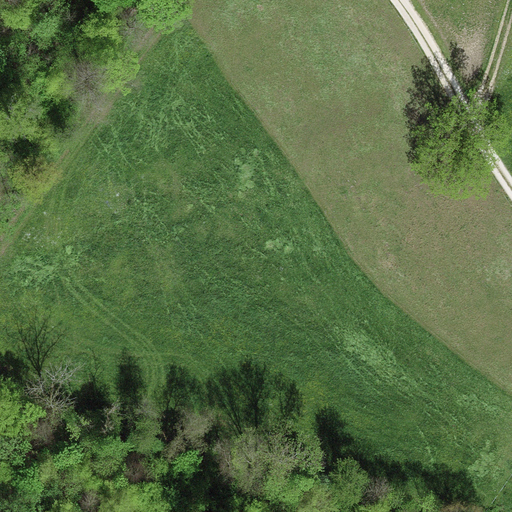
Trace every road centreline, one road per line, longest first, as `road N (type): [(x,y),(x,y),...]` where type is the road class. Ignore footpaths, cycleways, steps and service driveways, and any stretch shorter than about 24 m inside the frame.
road 1 (track): [(511,184),(402,0)]
road 2 (track): [(476,129),(511,14)]
